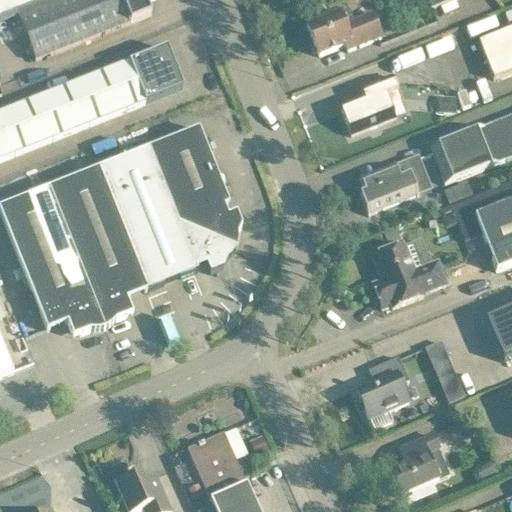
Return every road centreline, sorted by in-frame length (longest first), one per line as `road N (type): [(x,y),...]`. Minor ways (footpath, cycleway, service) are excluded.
road 1 (unclassified): [(265,344),(301,273),(299,206),(221,0)]
road 2 (unclassified): [(0,466),(237,370),(265,344)]
road 3 (unclassified): [(335,511),(265,344)]
